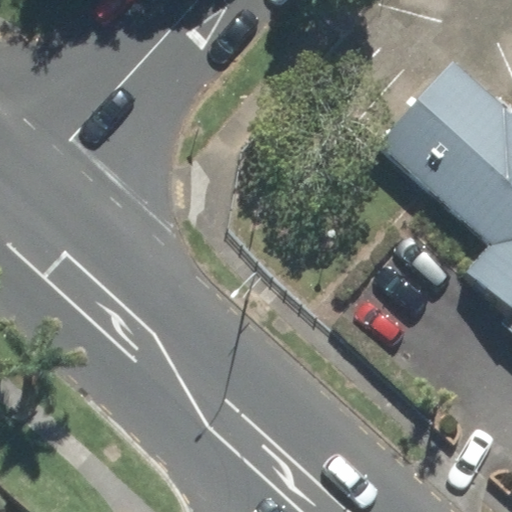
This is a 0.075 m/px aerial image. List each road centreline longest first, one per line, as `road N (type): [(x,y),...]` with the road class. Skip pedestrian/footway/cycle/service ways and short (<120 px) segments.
road 1 (secondary): [(309,502),(181,394),(0,221)]
road 2 (residential): [(0,204),(181,0)]
